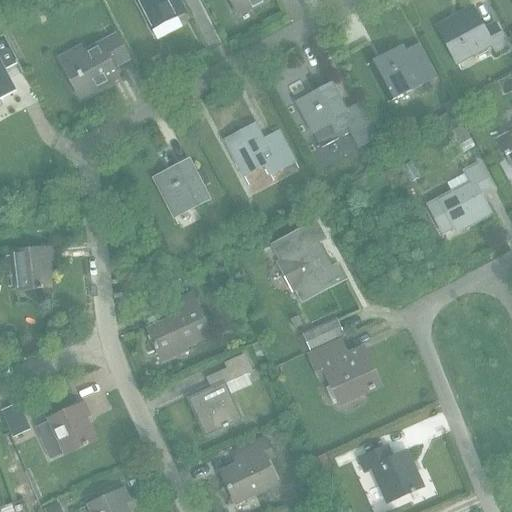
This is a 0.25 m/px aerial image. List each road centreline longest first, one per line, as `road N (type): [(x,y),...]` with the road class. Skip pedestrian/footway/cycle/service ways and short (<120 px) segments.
road 1 (residential): [(107,344),(89,147),(352,0)]
road 2 (residential): [(491,511),(412,312),(497,265)]
road 3 (residential): [(184,511),(107,344)]
